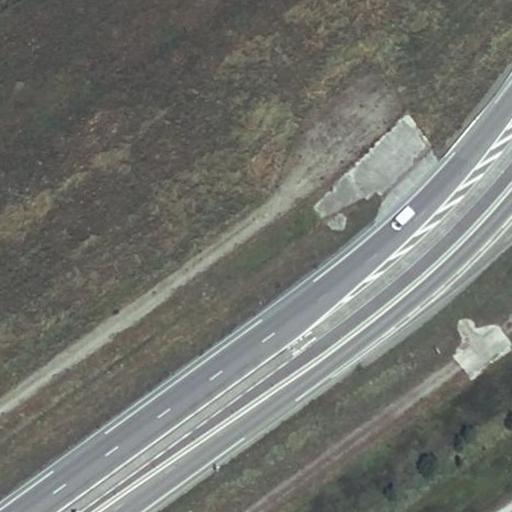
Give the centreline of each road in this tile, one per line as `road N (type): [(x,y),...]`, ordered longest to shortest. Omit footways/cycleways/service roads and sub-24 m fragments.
road 1 (secondary): [(511,102),(375,256),(27,511)]
road 2 (secondary): [(112,511),(409,293),(511,200)]
